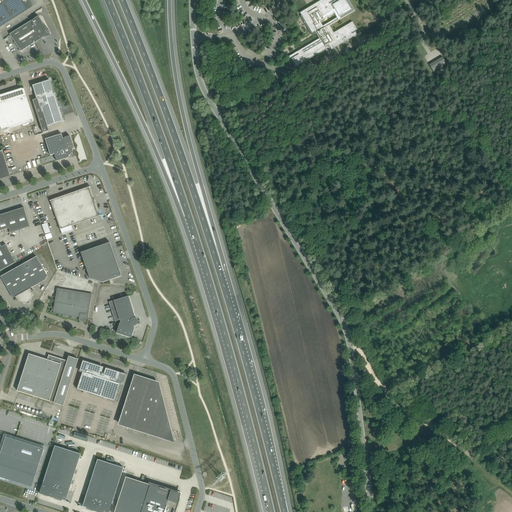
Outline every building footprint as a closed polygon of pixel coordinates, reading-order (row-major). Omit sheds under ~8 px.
[(0,0),(0,31),(43,7),(38,0),(0,0)] [(300,50),(297,52),(298,53),(299,54),(291,59),(296,67),(325,49),(330,47),(333,45),(335,47),(337,46),(342,43),(344,45),(348,43),(347,40),(348,39),(353,37),(353,36),(351,33),(355,31),(357,30),(352,22),(334,33),(329,25),(355,10),(348,0),(335,0),(334,1),(329,4),(326,0),(322,0),(319,2),(320,3),(317,5),(316,5),(311,8),(312,8),(309,9),(309,8),(309,7),(300,13),(302,15),(300,16),(301,17),(310,32),(311,32),(312,33),(316,31),(317,32),(316,33),(319,38),(300,50)] [(46,28),(38,16),(31,21),(43,39),(44,38),(51,36),(49,31),(47,27),(46,28)] [(35,43),(43,39),(31,21),(10,34),(18,47),(21,51),(35,42),(35,43)] [(433,72),(447,64),(442,57),(429,65),(433,72)] [(49,131),(47,126),(64,121),(60,106),(59,107),(55,93),(54,93),(50,80),(32,85),(37,99),(33,100),(43,132),(49,131)] [(22,89),(22,88),(9,92),(9,93),(7,93),(0,94),(0,125),(1,130),(9,127),(10,129),(34,121),(24,88),(22,89)] [(55,155),(55,156),(56,161),(69,157),(68,154),(70,153),(71,151),(71,149),(73,148),(74,148),(70,136),(64,137),(64,138),(63,138),(62,134),(45,139),(50,155),(55,154),(55,155)] [(0,177),(10,175),(10,174),(2,151),(0,151),(0,177)] [(50,201),(51,201),(61,229),(60,229),(62,235),(73,231),(71,225),(76,224),(85,221),(99,216),(100,215),(99,215),(94,203),(93,199),(90,191),(89,188),(91,187),(90,186),(82,189),(71,193),(61,197),(50,201)] [(0,270),(16,262),(6,244),(2,247),(0,243),(0,230),(9,228),(10,233),(30,227),(24,207),(0,214),(0,270)] [(47,239),(52,237),(47,221),(41,223),(47,239)] [(121,276),(110,242),(109,242),(81,253),(90,278),(102,282),(121,276)] [(36,256),(1,276),(14,298),(15,297),(16,298),(15,301),(27,304),(30,302),(34,290),(31,289),(30,288),(45,280),(47,276),(36,256)] [(57,288),(54,305),(51,311),(53,312),(53,313),(53,312),(58,313),(58,314),(63,315),(63,316),(67,317),(68,316),(71,316),(71,318),(76,319),(76,317),(79,318),(79,320),(86,322),(86,319),(88,319),(92,294),(57,288)] [(135,316),(129,296),(109,302),(115,321),(120,320),(121,321),(120,323),(116,333),(131,338),(134,328),(134,327),(134,326),(135,326),(137,324),(138,323),(138,321),(137,319),(136,318),(134,317),(134,316),(135,316)] [(17,391),(19,391),(63,405),(78,359),(69,356),(67,361),(49,355),(47,359),(31,354),(28,356),(17,391)] [(123,385),(126,374),(106,368),(105,369),(103,368),(103,367),(83,360),(80,371),(83,372),(77,389),(115,401),(120,384),(123,385)] [(135,376),(119,424),(164,438),(165,436),(167,437),(170,435),(168,433),(170,432),(170,431),(158,383),(135,376)] [(84,440),(85,436),(59,427),(57,432),(84,440)] [(6,437),(0,454),(0,476),(32,487),(44,449),(6,437)] [(53,497),(68,450),(55,445),(39,493),(40,493),(40,492),(48,495),(47,496),(53,497)] [(81,454),(68,450),(53,497),(60,500),(60,499),(66,501),(81,454)] [(88,508),(88,509),(95,511),(110,463),(97,459),(82,506),(88,508)] [(110,463),(95,511),(98,511),(100,511),(101,511),(109,511),(112,504),(124,467),(110,463)] [(114,511),(175,511),(180,497),(180,498),(179,497),(180,495),(179,493),(176,492),(176,491),(177,491),(150,482),(150,483),(150,484),(126,477),(114,511)] [(184,511),(189,511),(195,493),(191,492),(190,496),(189,496),(184,511)]
